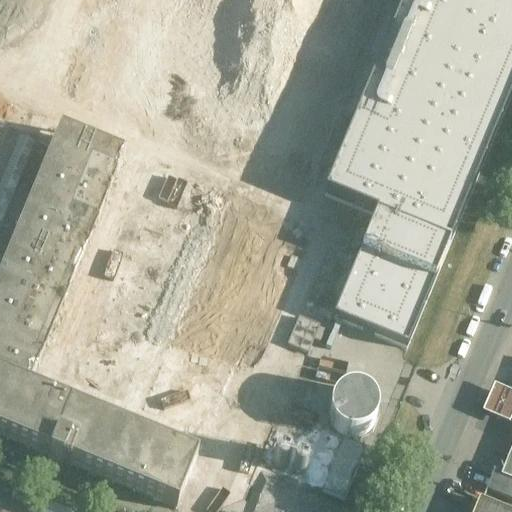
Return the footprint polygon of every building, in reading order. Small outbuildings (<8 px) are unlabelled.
[(196,0),(252,21),(243,46),(301,67),(305,56),(345,71),(371,0),(196,0)] [(464,264),(511,129),(511,0),(424,0),(404,56),(411,58),(397,95),(382,89),(338,212),(381,228),(344,333),(410,357),(433,294),(441,297),(454,260),(464,264)] [(319,194),(356,96),(315,81),(298,126),(318,133),(312,151),(295,144),(282,179),(319,194)] [(0,374),(30,387),(124,158),(59,131),(55,140),(52,148),(21,222),(0,273),(0,374)] [(0,243),(32,149),(0,138),(0,243)] [(159,353),(136,421),(159,429),(223,237),(192,227),(185,249),(196,252),(162,354),(159,353)] [(511,388),(503,385),(497,382),(485,409),(492,412),(505,417),(511,420),(511,388)] [(496,471),(488,492),(511,501),(511,455),(504,475),(496,471)] [(79,486),(85,472),(73,468),(68,482),(79,486)] [(196,511),(204,485),(156,471),(146,506),(157,509),(156,511),(196,511)] [(482,503),(478,511),(503,511),(482,503)]
